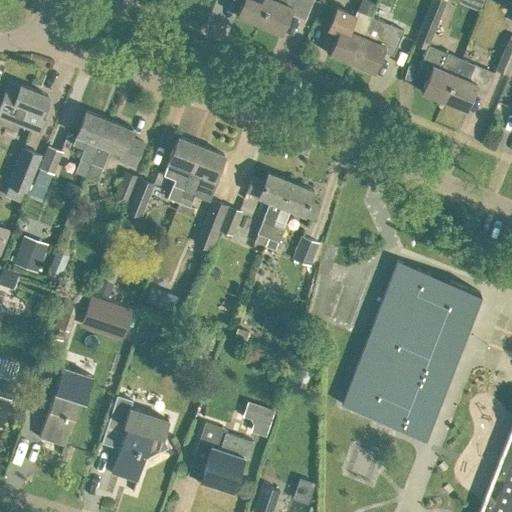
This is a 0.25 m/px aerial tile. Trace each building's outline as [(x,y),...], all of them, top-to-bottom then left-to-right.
[(241,0),(235,15),(258,25),(267,0),(241,0)] [(305,0),(267,0),(258,25),(280,34),(289,12),(299,17),(305,0)] [(435,26),(445,0),(430,0),(422,21),(435,26)] [(350,63),(370,16),(355,10),(353,15),(335,7),(326,28),(336,33),(328,54),(350,63)] [(370,16),(350,63),(372,72),(381,51),(391,55),(402,29),(370,16)] [(511,64),(511,38),(508,37),(496,68),(508,73),(511,64)] [(420,92),(442,101),(460,59),(428,46),(419,67),(428,71),(420,92)] [(492,72),(473,64),(460,58),(460,59),(442,101),(465,110),(473,90),(483,94),(492,72)] [(0,100),(0,116),(38,132),(44,116),(39,115),(47,95),(19,84),(19,85),(8,81),(0,100)] [(75,135),(72,143),(83,148),(80,157),(74,171),(85,175),(91,161),(108,119),(85,110),(75,135)] [(91,161),(85,175),(96,179),(102,165),(108,148),(109,148),(119,152),(117,158),(134,165),(143,141),(128,135),(131,128),(108,119),(91,161)] [(169,161),(164,173),(174,177),(167,196),(178,200),(183,188),(200,145),(179,136),(169,161)] [(21,145),(6,183),(27,191),(42,153),(21,145)] [(38,167),(53,172),(62,150),(47,145),(38,167)] [(200,145),(183,188),(194,193),(193,195),(207,200),(215,179),(214,179),(224,154),(200,145)] [(39,168),(29,193),(41,198),(51,173),(39,168)] [(127,200),(137,175),(124,170),(114,194),(127,200)] [(256,233),(267,237),(273,223),(280,206),(289,181),(268,172),(264,181),(253,176),(247,192),(269,201),(262,219),(256,233)] [(141,215),(145,205),(154,182),(139,177),(131,199),(126,209),(141,215)] [(313,190),(289,181),(280,206),(313,219),(318,205),(308,201),(313,190)] [(189,205),(193,195),(194,193),(183,188),(178,200),(178,201),(175,209),(190,215),(193,207),(189,205)] [(212,199),(203,223),(195,243),(210,249),(218,230),(228,205),(212,199)] [(228,205),(218,230),(231,235),(241,210),(228,205)] [(273,223),(267,237),(278,241),(283,227),(273,223)] [(309,265),(318,241),(300,234),(291,258),(309,265)] [(43,251),(20,243),(13,262),(36,270),(43,251)] [(55,250),(45,274),(58,280),(68,256),(55,250)] [(406,428),(425,435),(441,393),(444,385),(455,357),(462,339),(464,332),(480,291),(404,263),(396,259),(378,306),(341,403),(406,428)] [(1,266),(0,269),(0,283),(12,288),(17,271),(1,266)] [(100,278),(95,292),(107,297),(113,282),(100,278)] [(500,307),(511,310),(511,280),(509,279),(500,307)] [(132,308),(90,294),(80,323),(122,338),(132,308)] [(167,309),(180,314),(185,302),(172,297),(167,309)] [(236,327),(233,336),(246,340),(249,331),(236,327)] [(47,407),(38,436),(63,444),(79,397),(85,399),(93,373),(59,362),(48,359),(40,384),(54,388),(47,407)] [(297,366),(291,383),(304,387),(310,370),(297,366)] [(0,418),(13,378),(0,373),(0,418)] [(131,400),(116,395),(100,442),(118,448),(110,473),(135,481),(143,459),(167,447),(162,437),(167,420),(129,408),(131,400)] [(252,395),(247,410),(258,414),(255,425),(271,431),(280,404),(252,395)] [(375,429),(341,416),(328,450),(351,458),(346,469),(335,465),(322,499),(345,507),(349,496),(390,511),(394,511),(398,502),(421,511),(433,477),(411,468),(407,480),(362,462),(375,429)] [(205,420),(193,455),(194,455),(198,445),(209,449),(202,470),(203,470),(204,469),(218,474),(214,485),(215,485),(216,484),(230,489),(230,490),(231,490),(243,455),(248,457),(253,441),(226,431),(227,428),(205,420)] [(511,511),(511,423),(477,511),(511,511)] [(270,511),(278,489),(261,483),(252,510),(258,511),(270,511)]
